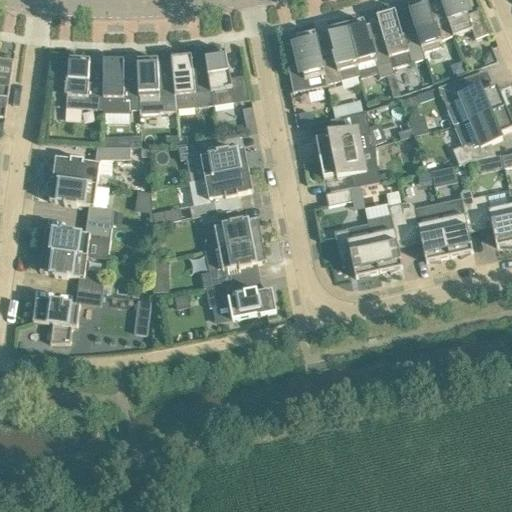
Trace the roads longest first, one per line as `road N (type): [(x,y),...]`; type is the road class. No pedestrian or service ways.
road 1 (residential): [(250,0),(311,306),(335,315),(511,276)]
road 2 (residential): [(0,305),(40,6)]
road 3 (unclassified): [(212,0),(154,10),(40,6)]
